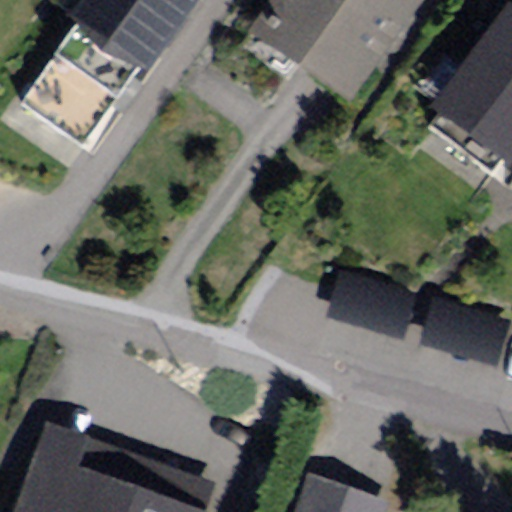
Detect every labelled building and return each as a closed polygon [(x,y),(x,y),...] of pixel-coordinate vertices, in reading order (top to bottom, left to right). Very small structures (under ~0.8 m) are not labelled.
[(95,0),(22,104),(83,147),(186,0),(95,0)] [(436,0),(283,0),(258,37),(362,108),(436,0)] [(511,20),(442,120),(511,168),(511,20)] [(511,317),(341,271),(319,349),(493,397),(511,327),(511,317)] [(223,511),(232,489),(45,424),(14,511),(223,511)] [(384,511),(389,497),(311,473),(298,511),(384,511)]
